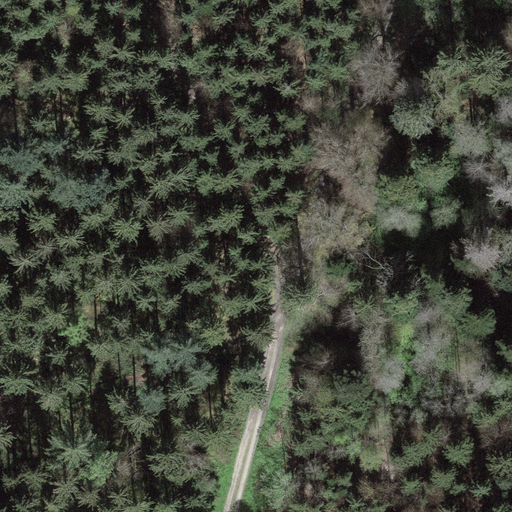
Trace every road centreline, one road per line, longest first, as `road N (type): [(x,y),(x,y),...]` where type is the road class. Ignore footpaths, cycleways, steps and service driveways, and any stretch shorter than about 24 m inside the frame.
road 1 (track): [(399,0),(275,346),(229,511)]
road 2 (track): [(275,346),(271,282),(240,183),(142,0)]
